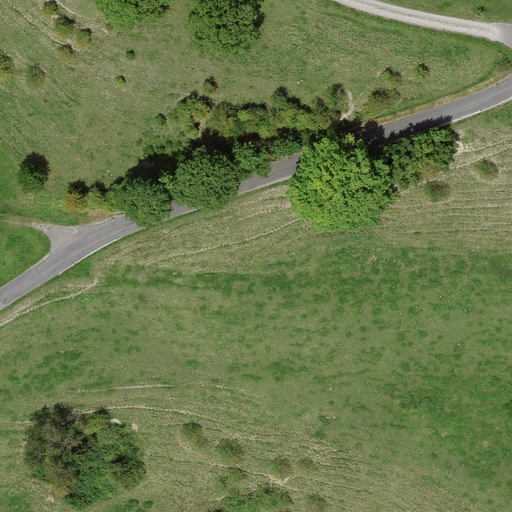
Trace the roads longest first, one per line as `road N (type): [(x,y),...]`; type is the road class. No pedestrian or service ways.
road 1 (residential): [(0,300),(180,204),(511,85)]
road 2 (track): [(511,44),(349,0)]
